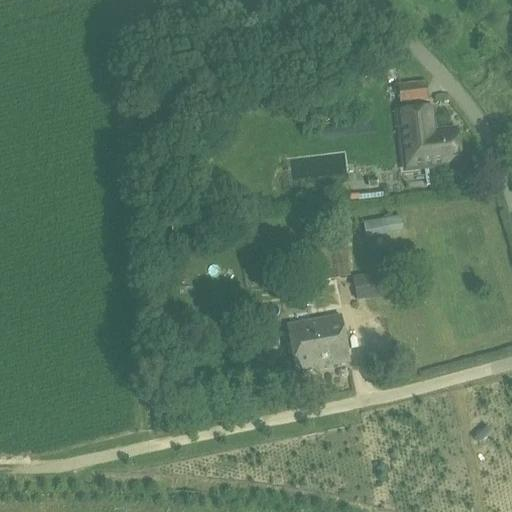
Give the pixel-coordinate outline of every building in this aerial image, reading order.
[(230,4),(231,18),(260,15),(259,1),(230,4)] [(398,84),(400,105),(429,102),(426,81),(398,84)] [(433,107),(398,112),(403,157),(423,155),(424,169),(461,165),(456,129),(436,131),(433,107)] [(399,218),(362,224),(364,238),(401,231),(399,218)] [(301,234),(310,284),(336,279),(328,229),(301,234)] [(353,276),(358,301),(393,295),(389,270),(353,276)] [(350,363),(342,316),(287,326),(295,373),(350,363)]
